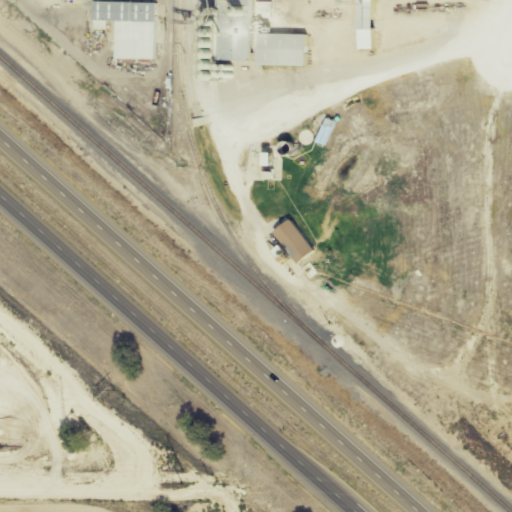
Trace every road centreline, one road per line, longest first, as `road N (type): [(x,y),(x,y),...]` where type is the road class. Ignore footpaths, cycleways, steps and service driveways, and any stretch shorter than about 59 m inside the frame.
road 1 (trunk): [(426,511),(0,137)]
road 2 (trunk): [(0,199),(347,511)]
